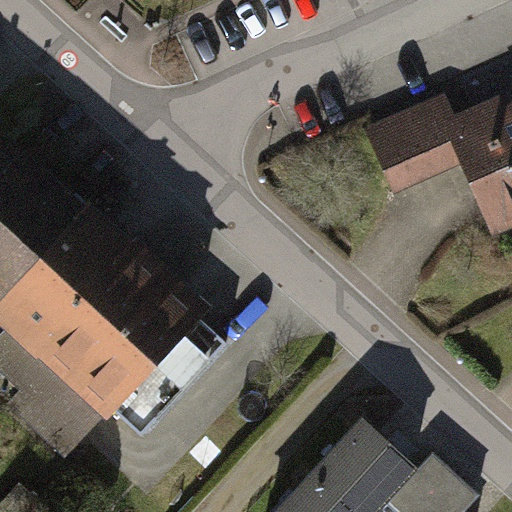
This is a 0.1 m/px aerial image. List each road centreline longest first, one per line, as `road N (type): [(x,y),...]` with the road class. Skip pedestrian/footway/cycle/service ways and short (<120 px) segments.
road 1 (residential): [(511,445),(160,136)]
road 2 (residential): [(440,0),(160,136)]
road 3 (residential): [(160,136),(5,0)]
